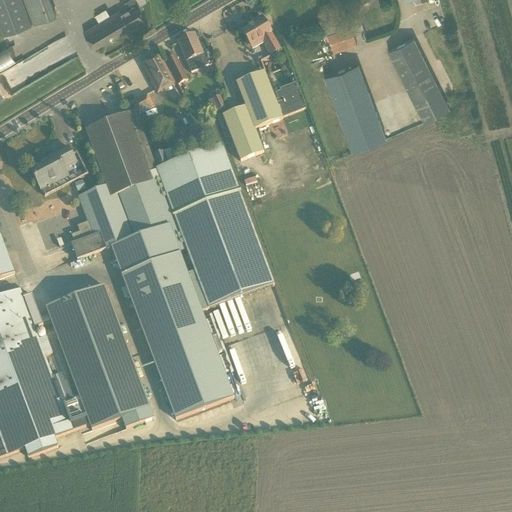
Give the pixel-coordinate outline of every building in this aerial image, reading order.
[(32,25),(22,0),(0,0),(0,27),(3,36),(32,25)] [(24,0),(34,24),(56,16),(50,0),(24,0)] [(113,14),(124,30),(143,19),(135,5),(122,13),(120,10),(113,14)] [(124,30),(113,14),(83,31),(93,48),(124,30)] [(271,55),(280,50),(271,34),(272,34),(262,18),(254,22),(255,25),(250,28),(243,32),(251,46),(253,50),(264,43),(271,55)] [(327,34),(333,52),(357,44),(351,26),(327,34)] [(195,34),(178,42),(191,74),(209,66),(195,34)] [(413,38),(388,51),(424,122),(449,110),(413,38)] [(10,46),(0,51),(0,71),(19,60),(10,46)] [(158,94),(175,85),(160,57),(143,66),(158,94)] [(175,57),(166,61),(178,86),(188,81),(175,57)] [(0,74),(0,101),(41,79),(30,58),(0,74)] [(358,63),(324,76),(331,95),(334,101),(338,114),(352,151),(386,138),(372,101),(367,86),(358,63)] [(236,84),(246,108),(223,117),(240,162),(263,153),(255,131),(282,120),(282,119),(304,111),(297,93),(275,101),(265,73),(236,84)] [(139,117),(154,109),(147,96),(132,103),(139,117)] [(221,99),(214,103),(218,111),(226,108),(221,99)] [(192,128),(198,124),(191,111),(188,112),(186,116),(192,128)] [(90,140),(107,186),(78,197),(88,225),(93,237),(71,245),(77,261),(111,249),(170,227),(180,254),(187,251),(157,170),(139,122),(135,113),(86,131),(90,140)] [(181,122),(173,127),(176,131),(184,127),(181,122)] [(222,146),(157,170),(198,282),(209,311),(275,286),(222,146)] [(65,170),(77,164),(68,148),(45,160),(46,162),(31,171),(42,191),(45,196),(55,191),(53,186),(69,178),(65,170)] [(164,152),(154,156),(159,168),(169,164),(164,152)] [(84,190),(81,182),(75,184),(78,193),(84,190)] [(202,313),(209,311),(198,282),(191,284),(180,254),(170,227),(111,249),(176,421),(234,399),(202,313)] [(0,437),(3,445),(0,446),(0,459),(25,450),(29,459),(58,448),(55,439),(73,433),(71,426),(45,357),(52,354),(46,338),(39,341),(35,330),(43,326),(32,296),(24,300),(20,291),(0,298),(0,279),(15,274),(1,237),(0,236),(0,437)] [(335,274),(350,270),(349,266),(334,270),(335,274)] [(136,415),(140,425),(154,420),(104,287),(46,309),(87,420),(71,426),(73,433),(90,426),(92,432),(136,415)] [(225,436),(254,431),(253,426),(224,430),(225,436)]
